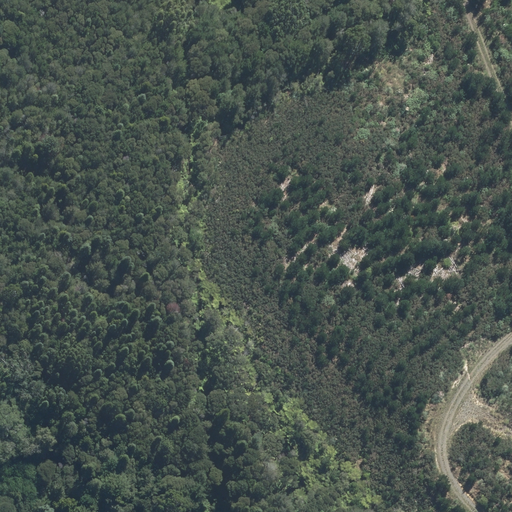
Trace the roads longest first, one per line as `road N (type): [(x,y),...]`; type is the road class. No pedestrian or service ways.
road 1 (track): [(511,323),(474,370),(443,434),(458,484),(482,511)]
road 2 (track): [(466,0),(511,165)]
